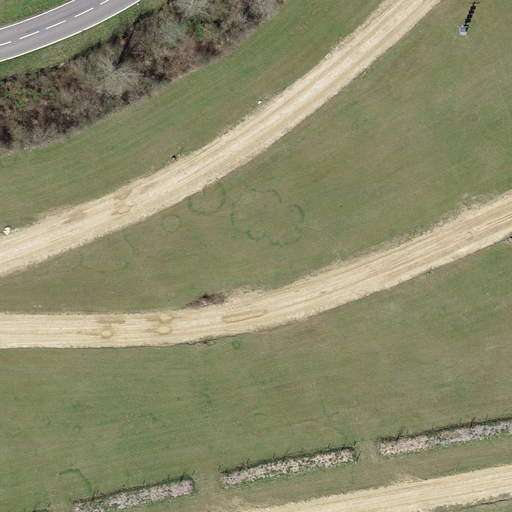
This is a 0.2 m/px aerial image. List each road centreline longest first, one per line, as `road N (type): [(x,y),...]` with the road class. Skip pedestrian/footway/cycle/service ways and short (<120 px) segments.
road 1 (track): [(0,333),(243,313),(367,275),(511,212)]
road 2 (track): [(0,252),(210,166),(416,0)]
road 3 (track): [(342,511),(511,480)]
